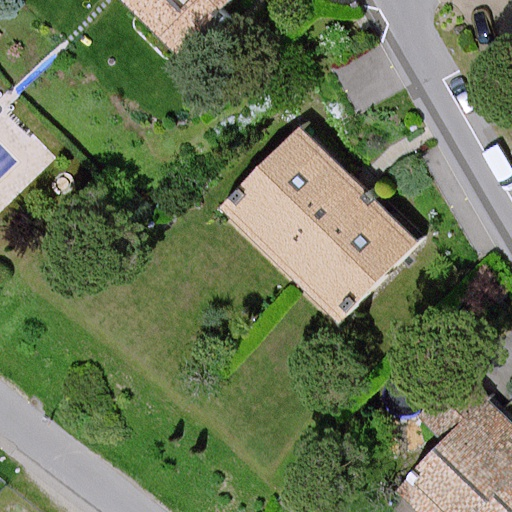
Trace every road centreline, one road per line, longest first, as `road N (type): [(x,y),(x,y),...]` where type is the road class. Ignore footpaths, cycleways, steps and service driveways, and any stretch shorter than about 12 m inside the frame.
road 1 (residential): [(511,194),(406,0)]
road 2 (residential): [(0,404),(132,511)]
